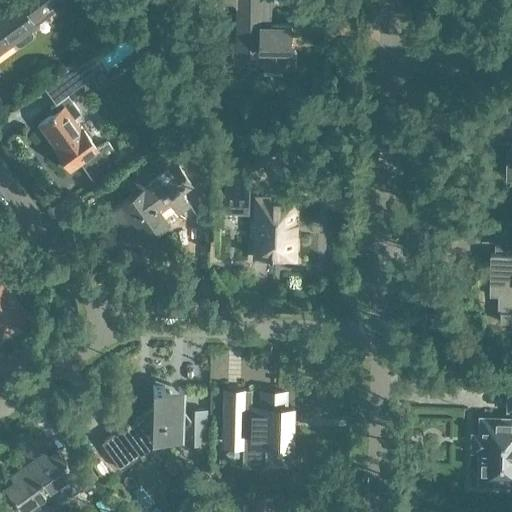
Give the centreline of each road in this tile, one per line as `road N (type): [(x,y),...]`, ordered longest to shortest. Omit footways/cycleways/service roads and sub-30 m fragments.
road 1 (residential): [(381,327),(390,57)]
road 2 (residential): [(111,328),(381,327)]
road 3 (residential): [(111,328),(0,177)]
road 4 (residential): [(376,511),(381,327)]
road 5 (residential): [(0,406),(111,328)]
road 6 (residential): [(390,57),(511,58)]
